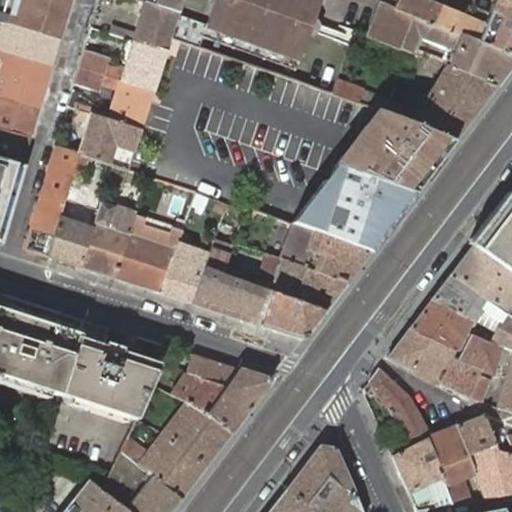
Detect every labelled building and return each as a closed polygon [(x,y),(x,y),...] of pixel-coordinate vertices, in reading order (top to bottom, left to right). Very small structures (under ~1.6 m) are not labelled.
[(0,21),(61,40),(73,0),(32,0),(26,20),(16,17),(1,13),(0,14),(0,21)] [(32,0),(21,0),(16,17),(26,20),(32,0)] [(182,0),(147,0),(147,2),(179,12),(182,0)] [(214,0),(205,26),(177,16),(170,38),(180,41),(189,44),(199,48),(203,37),(295,71),(320,0),(214,0)] [(424,21),(431,3),(423,0),(393,0),(391,6),(383,3),(368,37),(398,49),(399,48),(412,16),(424,21)] [(511,57),(511,0),(492,0),(488,12),(468,5),(464,16),(431,3),(424,21),(468,39),(475,42),(511,57)] [(167,51),(170,38),(177,16),(179,12),(147,2),(137,33),(113,25),(110,34),(134,41),(167,51)] [(455,70),(495,87),(511,64),(511,57),(475,42),(468,39),(424,21),(412,16),(399,48),(416,55),(418,50),(423,39),(461,55),(457,65),(455,70)] [(53,67),(61,40),(0,21),(0,32),(2,33),(12,35),(6,53),(53,67)] [(338,68),(346,40),(321,32),(313,61),(338,68)] [(12,35),(2,33),(0,38),(0,51),(6,53),(12,35)] [(121,81),(153,92),(167,51),(134,41),(121,81)] [(86,50),(81,68),(115,79),(118,71),(107,67),(109,59),(86,50)] [(418,50),(416,55),(428,60),(455,70),(457,65),(418,50)] [(0,97),(40,109),(53,67),(6,53),(0,51),(0,58),(4,59),(0,73),(0,97)] [(387,115),(455,139),(495,87),(455,70),(428,60),(424,68),(446,78),(418,115),(336,81),(331,95),(333,95),(365,107),(379,112),(387,115)] [(91,114),(141,132),(150,103),(153,92),(121,81),(115,79),(81,68),(75,85),(99,93),(101,86),(118,92),(110,114),(76,103),(74,109),(91,114)] [(0,129),(31,139),(40,109),(0,97),(0,129)] [(338,166),(415,193),(455,139),(387,115),(379,112),(336,166),(338,166)] [(112,165),(128,171),(141,132),(91,114),(79,154),(88,157),(112,165)] [(0,242),(23,168),(31,139),(0,129),(0,242)] [(47,257),(79,154),(57,147),(25,250),(47,257)] [(79,267),(100,202),(104,191),(79,183),(88,157),(79,154),(47,257),(79,267)] [(396,217),(415,193),(338,166),(336,166),(291,223),(369,253),(387,229),(396,217)] [(123,185),(119,203),(135,207),(139,189),(123,185)] [(511,193),(470,248),(511,277),(511,193)] [(135,216),(136,214),(100,202),(79,267),(113,279),(135,216)] [(180,235),(181,232),(171,229),(169,234),(143,225),(146,219),(135,216),(113,279),(159,294),(180,235)] [(346,283),(369,253),(305,230),(301,229),(280,222),(269,255),(281,260),(290,263),(346,283)] [(190,238),(180,235),(159,294),(191,304),(208,258),(185,250),(190,238)] [(214,240),(210,251),(208,258),(191,304),(259,326),(271,293),(256,288),(224,276),(232,253),(233,247),(214,240)] [(511,277),(470,248),(450,275),(511,318),(511,277)] [(323,312),(346,283),(290,263),(281,260),(269,255),(256,288),(271,293),(323,312)] [(511,350),(511,348),(511,318),(450,275),(430,301),(469,324),(474,316),(487,324),(491,327),(496,330),(493,335),(491,338),(500,343),(511,350)] [(0,376),(49,393),(59,396),(78,338),(84,319),(0,291),(0,376)] [(271,293),(259,326),(300,340),(304,338),(323,312),(271,293)] [(451,357),(480,367),(491,371),(500,343),(491,338),(489,340),(484,337),(480,334),(487,324),(474,316),(469,324),(430,301),(409,329),(453,351),(451,357)] [(386,359),(438,383),(451,357),(453,351),(409,329),(386,359)] [(489,340),(491,338),(493,335),(488,332),(484,337),(489,340)] [(103,346),(78,338),(59,396),(85,404),(138,421),(152,385),(160,365),(121,352),(122,349),(104,343),(103,346)] [(175,348),(167,346),(160,363),(168,366),(175,348)] [(182,373),(172,396),(186,403),(195,408),(204,413),(231,434),(271,382),(270,379),(193,354),(182,373)] [(511,355),(498,408),(511,411),(511,355)] [(438,383),(468,397),(478,372),(480,367),(451,357),(438,383)] [(412,445),(426,438),(432,435),(410,396),(379,368),(365,386),(369,390),(412,445)] [(482,402),(489,377),(478,372),(468,397),(482,402)] [(49,393),(0,376),(0,384),(47,399),(49,393)] [(186,403),(166,427),(175,434),(195,408),(186,403)] [(166,427),(162,432),(206,467),(231,434),(204,413),(195,408),(175,434),(166,427)] [(457,425),(471,460),(497,450),(491,431),(485,414),(457,425)] [(426,438),(451,506),(465,503),(462,495),(456,481),(461,479),(460,475),(474,470),(471,460),(457,425),(432,435),(426,438)] [(206,467),(162,432),(158,438),(166,445),(146,472),(148,473),(181,499),(206,467)] [(146,454),(138,466),(146,472),(166,445),(158,438),(146,454)] [(412,505),(415,511),(451,506),(426,438),(412,445),(391,456),(407,494),(412,505)] [(146,454),(129,440),(122,453),(138,466),(146,454)] [(361,511),(333,448),(318,447),(285,491),(312,511),(361,511)] [(482,491),(485,499),(511,494),(511,456),(499,455),(497,450),(471,460),(474,470),(482,491)] [(148,483),(126,511),(127,511),(170,511),(181,499),(148,473),(143,480),(148,483)] [(101,492),(89,482),(66,511),(127,511),(126,511),(101,492)] [(312,511),(285,491),(268,511),(312,511)] [(462,495),(465,503),(485,499),(482,491),(462,495)]
